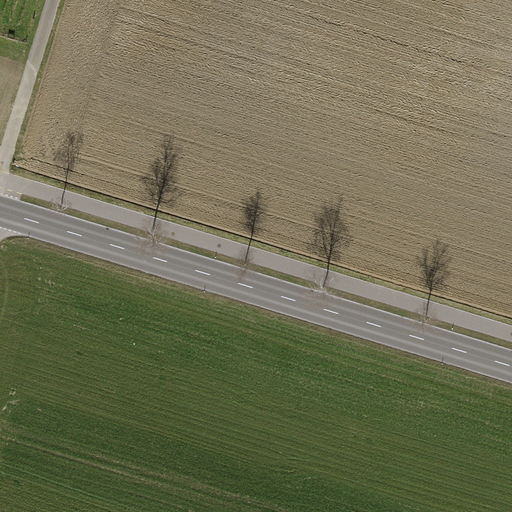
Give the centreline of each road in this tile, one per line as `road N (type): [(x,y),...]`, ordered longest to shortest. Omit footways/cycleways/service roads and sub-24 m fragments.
road 1 (tertiary): [(511,365),(0,210)]
road 2 (track): [(52,0),(0,170)]
